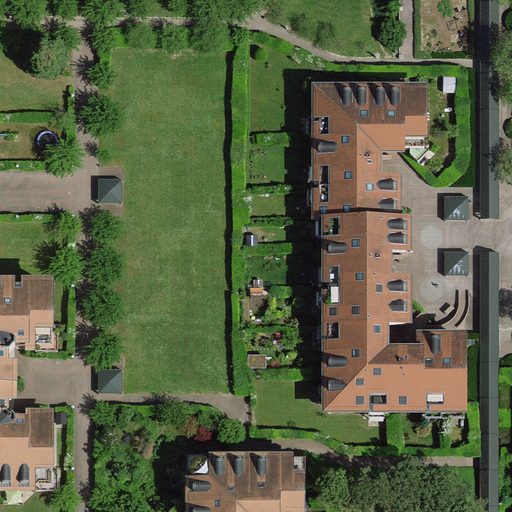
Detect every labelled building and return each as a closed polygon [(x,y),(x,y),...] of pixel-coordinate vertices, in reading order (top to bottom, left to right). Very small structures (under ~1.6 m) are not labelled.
[(425,143),(425,94),(319,93),(320,224),(330,224),(397,223),(397,181),(381,181),(381,151),(412,151),(419,151),(425,143)] [(123,204),(123,181),(100,180),(100,204),(123,204)] [(470,221),(470,199),(447,198),(446,221),(470,221)] [(407,223),(397,223),(330,224),(330,326),(384,326),(407,326),(407,283),(391,283),(391,253),(407,253),(407,223)] [(469,276),(469,254),(447,254),(447,276),(469,276)] [(3,294),(0,292),(0,382),(14,383),(15,383),(14,346),(47,347),(53,347),(53,288),(11,288),(3,294)] [(384,347),(384,326),(330,326),(330,408),(465,409),(465,341),(421,340),(421,354),(392,354),(384,347)] [(123,394),(123,370),(100,370),(100,394),(123,394)] [(14,417),(14,383),(0,382),(0,485),(52,486),(53,417),(14,417)] [(195,511),(304,511),(305,502),(305,464),(230,463),(194,463),(195,511)]
